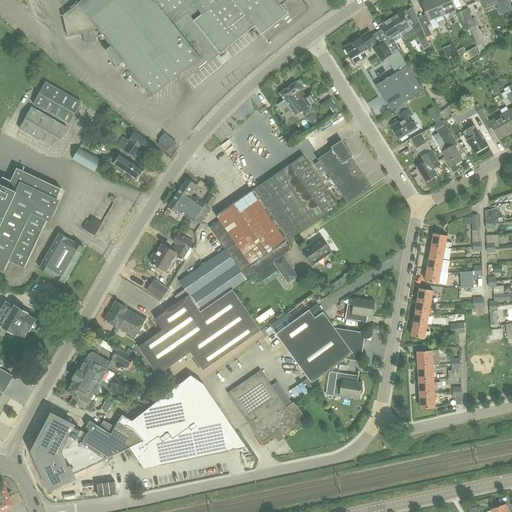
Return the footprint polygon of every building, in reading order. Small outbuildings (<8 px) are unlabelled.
[(82,0),(63,15),(68,36),(76,34),(75,29),(94,24),(111,45),(106,50),(118,66),(123,61),(152,97),(189,67),(195,73),(220,53),(225,54),(226,48),(255,25),(268,41),(309,9),(301,0),(82,0)] [(442,16),(436,0),(425,0),(421,2),(426,14),(429,21),(430,21),(431,23),(433,29),(439,27),(437,22),(436,18),(442,16)] [(451,0),(436,0),(442,16),(456,10),(451,0)] [(502,0),(494,0),(498,8),(504,6),(505,5),(502,0)] [(502,0),(505,5),(504,6),(507,12),(511,9),(511,8),(508,0),(502,0)] [(401,37),(405,43),(413,38),(413,39),(417,37),(420,42),(419,43),(424,51),(431,47),(426,37),(422,27),(418,17),(413,7),(403,13),(402,11),(390,18),(402,37),(401,37)] [(468,8),(462,11),(467,21),(479,51),(484,48),(475,26),(478,25),(475,17),(472,18),(468,8)] [(462,11),(457,13),(461,23),(467,21),(462,11)] [(390,18),(379,25),(388,40),(384,42),(391,54),(399,49),(394,41),(401,37),(402,37),(390,18)] [(431,35),(427,25),(422,27),(426,37),(427,37),(431,35)] [(369,31),(344,47),(351,59),(377,43),(369,31)] [(258,50),(264,46),(260,41),(254,46),(258,50)] [(384,42),(379,45),(385,54),(380,56),(382,59),(391,54),(384,42)] [(451,45),(443,48),(447,57),(455,54),(451,45)] [(394,69),(408,65),(404,51),(397,54),(398,59),(392,61),(394,69)] [(231,71),(236,77),(258,60),(252,53),(231,71)] [(440,64),(436,66),(441,73),(445,70),(440,64)] [(414,65),(409,68),(415,78),(420,75),(414,65)] [(375,85),(377,88),(391,111),(423,91),(415,78),(409,68),(408,66),(375,85)] [(284,100),(277,105),(278,107),(292,97),(296,104),(300,101),(303,99),(309,107),(310,109),(315,105),(318,103),(311,92),(306,96),(296,81),(286,88),(279,93),(284,100)] [(33,104),(69,125),(82,102),(46,82),(33,104)] [(319,92),(322,87),(318,84),(314,89),(319,92)] [(510,88),(501,94),(504,99),(507,97),(511,105),(511,104),(511,91),(510,88)] [(292,97),(278,107),(284,114),(291,110),(295,115),(305,107),(300,101),(296,104),(292,97)] [(330,107),(334,114),(339,111),(335,104),(330,107)] [(471,104),(452,115),(457,124),(477,114),(471,104)] [(303,111),(307,117),(318,109),(315,105),(310,109),(309,107),(303,111)] [(19,129),(55,149),(67,127),(31,107),(19,129)] [(506,107),(500,110),(502,114),(501,114),(511,132),(511,131),(511,108),(508,111),(506,107)] [(398,115),(402,121),(410,116),(412,114),(408,108),(398,115)] [(477,112),(476,112),(482,122),(488,119),(482,109),(481,109),(477,112)] [(501,114),(489,122),(499,139),(511,132),(501,114)] [(410,116),(402,121),(391,127),(398,138),(417,127),(410,116)] [(441,120),(434,125),(437,131),(445,127),(441,120)] [(445,127),(437,131),(447,149),(442,152),(451,167),(462,160),(454,145),(456,143),(446,126),(445,127)] [(472,136),(467,139),(475,153),(488,146),(482,136),(481,137),(479,132),(478,133),(474,126),(468,129),(472,136)] [(240,157),(254,144),(249,139),(244,144),(229,127),(220,136),(240,157)] [(284,135),(289,141),(294,138),(289,131),(284,135)] [(124,149),(135,157),(141,148),(144,150),(150,142),(134,132),(124,149)] [(159,140),(155,145),(165,152),(169,146),(171,148),(176,142),(163,132),(157,139),(159,140)] [(410,139),(416,148),(426,143),(421,133),(410,139)] [(105,153),(98,149),(95,147),(83,140),(79,147),(72,159),(95,172),(105,153)] [(319,153),(315,156),(317,159),(347,203),(371,186),(352,158),(353,157),(342,140),(331,147),(332,149),(322,156),(319,153)] [(424,162),(416,167),(425,182),(437,175),(432,166),(438,162),(431,151),(421,157),(424,162)] [(112,156),(109,160),(114,164),(137,178),(143,169),(120,154),(117,159),(112,156)] [(163,329),(138,346),(158,374),(190,352),(203,370),(261,330),(257,325),(254,320),(233,289),(257,272),(270,263),(273,261),(282,255),(291,249),(286,242),(325,215),(338,206),(303,155),(217,215),(220,220),(210,227),(219,240),(209,247),(216,256),(179,282),(185,289),(187,294),(189,295),(155,318),(163,329)] [(7,211),(26,172),(17,168),(8,187),(0,183),(0,270),(4,272),(9,260),(24,267),(43,229),(7,211)] [(53,185),(26,172),(7,211),(43,229),(44,229),(54,208),(45,203),(53,185)] [(178,192),(186,197),(185,199),(187,201),(190,196),(191,196),(197,186),(187,179),(178,192)] [(63,190),(53,185),(45,203),(54,208),(63,190)] [(212,189),(209,194),(216,199),(219,194),(212,189)] [(178,192),(168,207),(173,210),(172,213),(178,217),(181,212),(193,221),(194,220),(200,224),(210,209),(191,196),(190,196),(187,201),(185,199),(186,197),(178,192)] [(204,203),(211,207),(216,199),(209,194),(204,203)] [(499,208),(485,212),(485,220),(493,219),(493,223),(504,222),(499,208)] [(191,221),(186,218),(182,223),(187,226),(191,221)] [(83,228),(94,235),(99,227),(91,222),(88,220),(83,228)] [(176,243),(172,249),(177,253),(176,253),(183,258),(193,242),(178,232),(173,241),(176,243)] [(39,268),(64,282),(84,248),(59,233),(39,268)] [(434,233),(432,245),(445,247),(447,235),(434,233)] [(303,249),(313,264),(331,252),(321,237),(303,249)] [(177,253),(172,249),(162,243),(156,253),(154,252),(150,259),(152,260),(150,262),(165,271),(176,253),(177,253)] [(432,245),(429,257),(443,259),(445,247),(432,245)] [(282,255),(273,261),(288,283),(297,276),(282,255)] [(429,257),(427,269),(440,271),(443,259),(429,257)] [(270,263),(257,272),(265,284),(278,275),(270,263)] [(440,271),(427,269),(425,281),(438,283),(440,271)] [(461,272),(461,282),(473,282),(473,271),(461,272)] [(345,275),(328,286),(332,292),(349,280),(345,275)] [(146,290),(160,300),(168,288),(154,278),(146,290)] [(420,288),(418,300),(431,302),(433,290),(420,288)] [(175,296),(177,300),(187,294),(185,289),(175,296)] [(345,319),(357,321),(358,314),(373,317),(373,314),(374,313),(375,311),(375,309),(375,308),(375,306),(375,304),(375,302),(354,298),(353,305),(347,304),(345,319)] [(418,300),(415,312),(429,314),(431,302),(418,300)] [(4,306),(0,312),(0,324),(3,327),(2,327),(13,333),(23,339),(29,330),(30,329),(34,331),(37,331),(40,325),(39,322),(36,320),(36,319),(27,314),(28,313),(27,313),(29,309),(25,307),(23,310),(15,305),(14,306),(6,302),(4,306)] [(107,321),(135,337),(146,319),(118,302),(107,321)] [(276,334),(288,350),(329,320),(323,312),(315,318),(309,310),(276,334)] [(415,312),(413,324),(426,326),(429,314),(415,312)] [(288,350),(312,383),(344,359),(360,361),(360,363),(366,326),(365,326),(364,333),(335,328),(329,320),(288,350)] [(463,323),(450,324),(451,334),(464,332),(463,323)] [(426,326),(413,324),(411,336),(424,338),(426,326)] [(269,349),(278,343),(272,335),(264,341),(269,349)] [(111,357),(128,367),(133,357),(125,352),(117,348),(114,354),(111,357)] [(128,348),(125,352),(133,357),(136,353),(128,348)] [(417,351),(418,365),(433,364),(432,350),(417,351)] [(77,369),(80,371),(79,371),(100,383),(101,380),(111,363),(93,351),(89,354),(87,357),(85,356),(77,369)] [(418,365),(419,380),(433,379),(433,364),(418,365)] [(0,394),(11,375),(0,368),(0,394)] [(77,369),(71,380),(94,393),(99,385),(106,390),(109,385),(101,380),(100,383),(79,371),(80,371),(77,369)] [(452,370),(448,370),(448,374),(448,377),(449,378),(460,378),(460,369),(451,369),(452,370)] [(261,370),(227,393),(262,444),(275,435),(278,438),(282,435),(283,436),(306,420),(294,402),(291,404),(277,382),(271,386),(261,370)] [(348,381),(349,374),(337,373),(335,387),(340,388),(339,395),(360,398),(360,395),(361,395),(362,393),(362,392),(362,391),(363,390),(363,389),(363,388),(362,388),(362,387),(362,386),(362,383),(348,381)] [(123,415),(119,421),(133,429),(142,438),(143,441),(131,447),(145,468),(228,451),(214,431),(229,421),(204,384),(190,375),(156,403),(150,408),(133,421),(123,415)] [(419,380),(420,394),(434,393),(433,379),(419,380)] [(65,390),(74,395),(69,403),(74,406),(76,404),(91,412),(95,402),(90,400),(94,393),(71,380),(65,390)] [(461,392),(453,392),(453,396),(455,396),(455,404),(462,404),(461,392)] [(434,393),(420,394),(421,408),(435,408),(434,393)] [(141,404),(150,408),(156,403),(144,398),(141,404)] [(112,403),(106,400),(101,408),(107,411),(112,403)] [(40,458),(37,459),(47,481),(50,480),(53,487),(74,477),(73,474),(85,469),(107,459),(106,458),(82,443),(86,436),(80,432),(81,430),(72,426),(72,425),(55,416),(52,423),(48,421),(37,442),(41,444),(37,451),(40,458)] [(86,436),(82,443),(106,458),(120,452),(131,447),(143,441),(142,438),(133,429),(119,421),(111,433),(90,420),(86,427),(90,430),(86,436)] [(101,425),(111,431),(114,426),(104,420),(101,425)] [(0,511),(5,511),(5,510),(13,506),(8,494),(3,484),(0,485),(0,511)]
